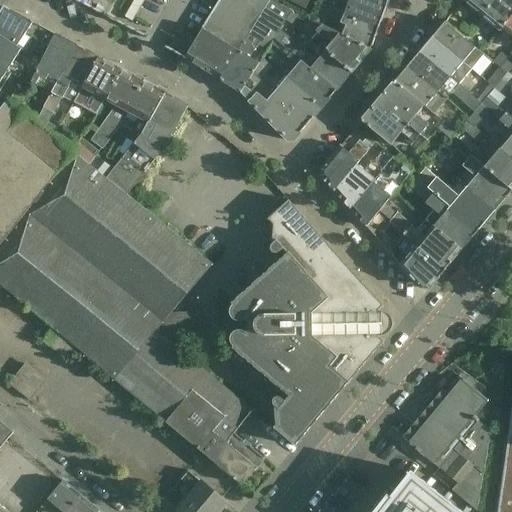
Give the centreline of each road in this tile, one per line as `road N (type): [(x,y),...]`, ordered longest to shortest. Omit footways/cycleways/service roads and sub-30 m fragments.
road 1 (residential): [(290,167),(226,100),(22,0)]
road 2 (unclassified): [(281,511),(430,336)]
road 3 (residential): [(430,336),(299,188),(290,167)]
road 4 (residential): [(290,167),(423,0)]
road 5 (residential): [(0,395),(141,511)]
road 6 (unclassified): [(430,336),(511,238)]
